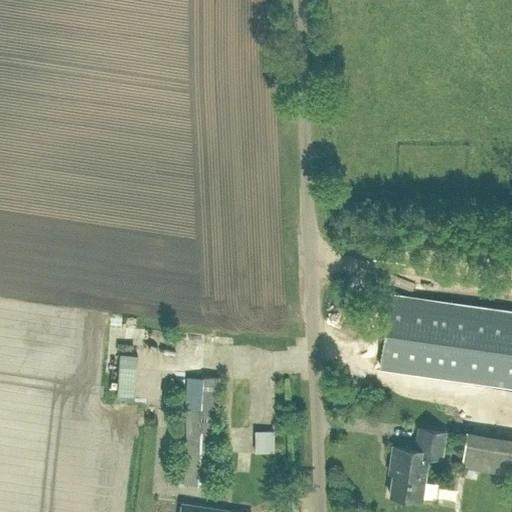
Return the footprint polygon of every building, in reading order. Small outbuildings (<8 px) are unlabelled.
[(511,315),(396,298),(385,371),(511,389),(511,315)] [(217,410),(219,376),(176,374),(173,407),(175,415),(177,439),(174,482),(215,485),(216,451),(217,451),(217,410)] [(121,375),(121,392),(135,392),(135,375),(121,375)] [(442,457),(446,431),(419,427),(416,448),(393,445),(390,463),(394,463),(389,494),(422,498),(428,455),(442,457)] [(183,503),(181,511),(234,511),(229,511),(228,511),(218,511),(219,508),(183,503)]
